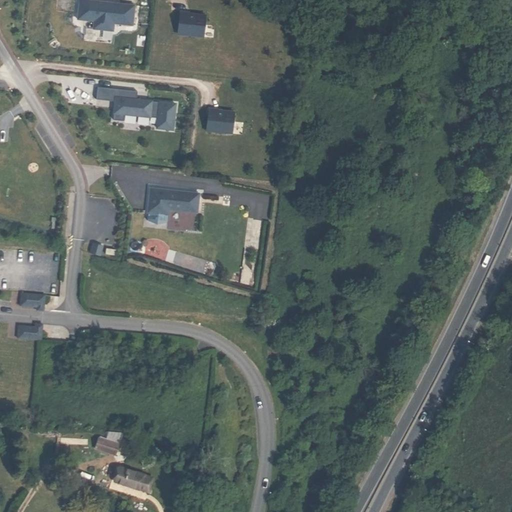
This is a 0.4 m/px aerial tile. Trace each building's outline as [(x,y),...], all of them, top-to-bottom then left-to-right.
[(132,25),(135,5),(105,2),(105,3),(101,3),(102,2),(84,0),(79,0),(77,19),(94,21),(93,29),(113,31),(114,23),(132,25)] [(203,37),(205,15),(193,14),(193,16),(188,16),(189,13),(180,12),(178,34),(203,37)] [(173,130),(175,104),(136,100),(137,91),(97,87),(96,99),(115,101),(113,120),(123,121),(124,114),(150,117),(150,115),(158,116),(157,128),(173,130)] [(232,134),(234,112),(222,111),(222,113),(217,112),(217,110),(209,109),(206,131),(232,134)] [(197,211),(199,193),(164,190),(164,192),(160,192),(160,189),(150,188),(147,213),(148,213),(147,221),(157,225),(167,223),(169,210),(187,211),(187,210),(197,211)] [(253,219),(250,243),(260,244),(263,221),(253,219)] [(100,255),(103,246),(93,243),(90,252),(100,255)] [(35,310),(42,311),(44,295),(20,293),(19,305),(36,307),(35,310)] [(17,325),(16,338),(40,340),(41,324),(34,323),(34,326),(17,325)] [(150,479),(118,468),(113,481),(145,492),(150,479)]
